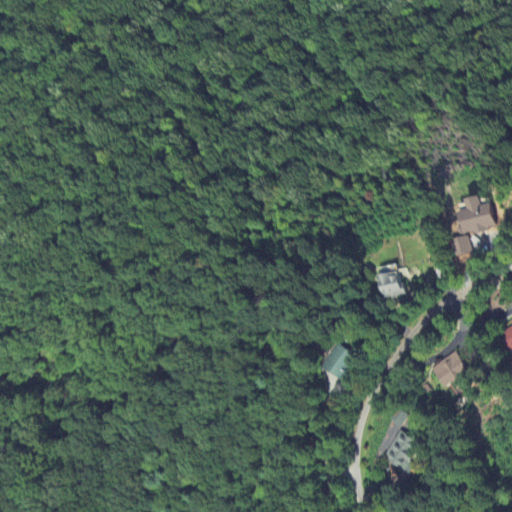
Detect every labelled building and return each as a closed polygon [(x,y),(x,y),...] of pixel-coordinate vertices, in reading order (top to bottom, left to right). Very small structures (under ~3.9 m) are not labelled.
[(459,199),(461,211),(450,212),(454,235),(487,229),(483,205),(474,206),(472,197),(459,199)] [(399,285),(389,285),(389,275),(369,276),(370,299),(400,298),(399,285)] [(496,335),(504,354),(511,351),(511,321),(508,323),(511,328),(496,335)] [(313,370),(331,381),(346,356),(328,345),(313,370)] [(429,369),(440,387),(466,372),(455,353),(429,369)] [(407,474),(420,445),(397,434),(384,463),(407,474)]
